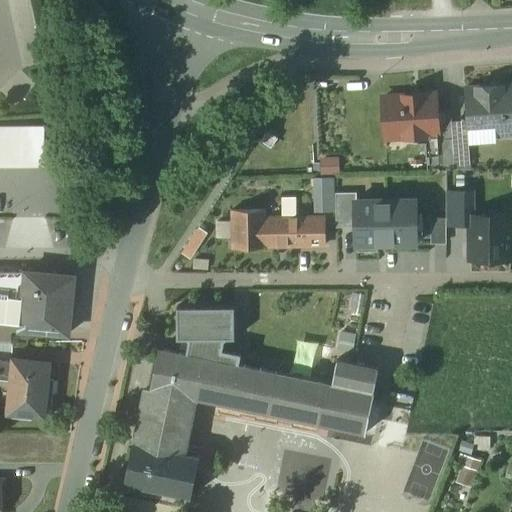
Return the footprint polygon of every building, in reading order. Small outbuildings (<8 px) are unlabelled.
[(511,81),(452,85),(455,138),(511,134),(511,81)] [(376,136),(431,134),(430,93),(375,95),(376,136)] [(47,125),(0,125),(0,174),(47,174),(47,125)] [(447,143),(423,144),(424,170),(449,169),(447,143)] [(329,177),(310,177),(310,212),(330,212),(329,192),(329,177)] [(475,188),(439,189),(440,230),(463,230),(464,258),(511,257),(511,210),(475,210),(475,188)] [(350,203),(350,191),(329,192),(330,212),(330,229),(351,228),(350,203)] [(277,217),(294,216),(293,197),(276,198),(277,217)] [(405,201),(350,203),(351,228),(352,248),(407,247),(405,201)] [(254,210),(226,210),(227,247),(318,247),(317,222),(254,223),(254,210)] [(193,228),(179,254),(187,259),(202,233),(193,228)] [(0,339),(64,340),(70,273),(0,272),(0,339)] [(233,359),(234,352),(215,349),(220,335),(227,335),(228,306),(172,307),(172,336),(181,336),(178,353),(368,393),(373,365),(329,357),(325,378),(233,359)] [(350,346),(352,335),(337,332),(336,344),(350,346)] [(178,353),(146,347),(117,484),(179,497),(188,454),(177,452),(187,403),(187,405),(356,439),(368,393),(178,353)] [(47,363),(3,359),(0,401),(0,416),(43,419),(47,363)] [(453,483),(472,487),(478,459),(459,455),(453,483)]
